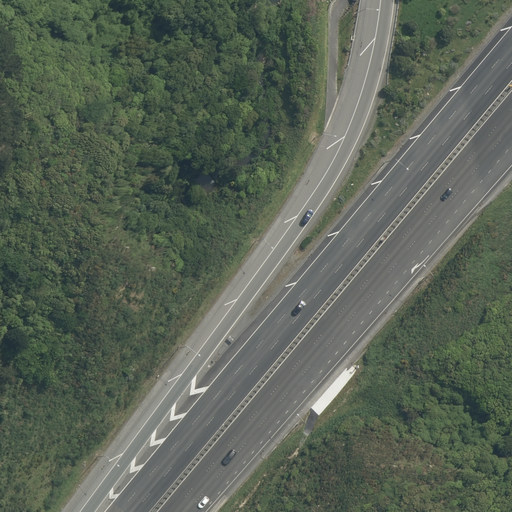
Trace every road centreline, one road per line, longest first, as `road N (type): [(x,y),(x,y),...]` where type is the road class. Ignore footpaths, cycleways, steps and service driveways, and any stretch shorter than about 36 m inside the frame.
road 1 (trunk): [(85,511),(323,186),(366,93),(384,0)]
road 2 (trunk): [(128,511),(511,59)]
road 3 (trunk): [(391,270),(182,511)]
road 4 (trunk): [(511,128),(391,270)]
road 5 (trunk): [(511,145),(391,270)]
